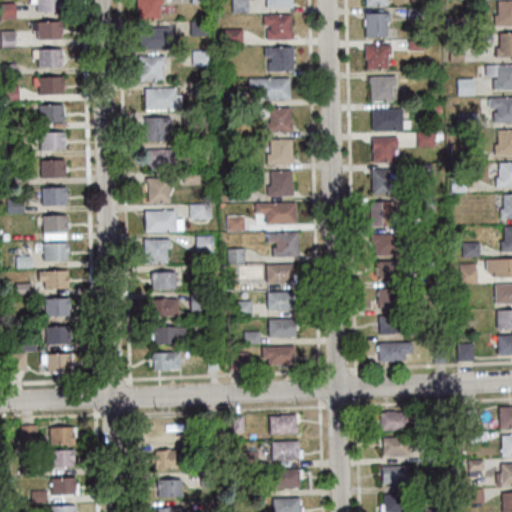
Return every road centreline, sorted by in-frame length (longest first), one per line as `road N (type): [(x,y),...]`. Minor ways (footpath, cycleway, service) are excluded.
road 1 (residential): [(511,381),(0,402)]
road 2 (residential): [(113,511),(100,0)]
road 3 (residential): [(339,511),(326,0)]
